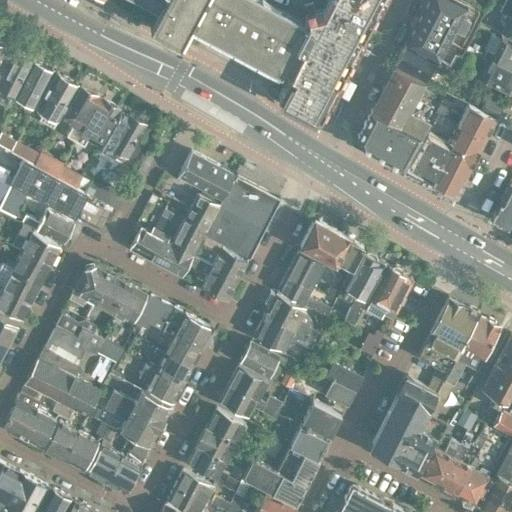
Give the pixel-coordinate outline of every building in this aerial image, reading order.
[(146,0),(157,6),(149,20),(149,21),(166,30),(179,37),(187,22),(191,24),(223,41),(280,71),(280,72),(283,66),(282,66),(294,46),(292,45),(292,44),(295,40),(304,22),(303,21),(304,19),(268,0),(146,0)] [(287,75),(277,94),(293,102),(292,107),(304,108),(319,116),(320,116),(327,101),(328,102),(333,92),(338,82),(337,82),(344,69),(352,55),(357,45),(362,36),(362,35),(368,24),(370,20),(372,17),(372,16),(375,10),(380,2),(380,1),(380,0),(326,0),(325,2),(322,8),(321,8),(316,10),(313,1),(303,4),(306,14),(304,19),(303,21),(304,22),(295,40),(292,44),(292,45),(294,46),(282,66),(283,66),(290,70),(287,75)] [(427,0),(425,5),(465,26),(468,19),(458,13),(463,3),(464,2),(459,0),(427,0)] [(504,0),(500,8),(511,14),(503,30),(511,34),(511,3),(506,0),(504,0)] [(416,22),(415,22),(445,38),(445,37),(451,27),(461,33),(465,26),(425,5),(416,22)] [(407,39),(406,40),(436,55),(445,38),(415,22),(415,23),(407,39)] [(472,36),(468,44),(476,48),(480,41),(472,36)] [(486,49),(484,52),(511,67),(511,42),(501,37),(493,52),(486,49)] [(0,64),(11,45),(0,39),(0,64)] [(406,40),(395,62),(425,78),(432,66),(452,77),(458,67),(437,56),(406,40)] [(476,48),(468,44),(465,50),(466,51),(458,66),(466,71),(473,57),(472,56),(476,48)] [(32,57),(11,45),(0,64),(0,99),(7,103),(32,57)] [(454,52),(448,62),(455,65),(460,55),(454,52)] [(511,85),(511,67),(484,52),(482,56),(489,60),(481,76),(509,91),(511,85)] [(14,92),(34,103),(53,69),(34,58),(14,92)] [(371,107),(398,121),(419,132),(444,88),(395,63),(371,107)] [(57,71),(36,106),(43,110),(38,119),(53,127),(78,83),(57,71)] [(68,134),(76,139),(101,96),(81,85),(63,116),(74,123),(68,134)] [(487,94),(480,108),(496,116),(503,103),(487,94)] [(101,96),(76,139),(77,139),(85,144),(89,137),(98,142),(119,106),(101,96)] [(446,115),(458,121),(486,136),(496,116),(480,108),(468,101),(462,113),(450,107),(446,115)] [(373,148),(381,153),(398,121),(371,107),(363,121),(357,133),(359,141),(372,149),(373,148)] [(121,110),(101,146),(109,150),(110,155),(117,158),(121,157),(124,151),(125,152),(126,151),(130,153),(134,152),(138,147),(136,143),(132,140),(143,120),(129,112),(128,114),(121,110)] [(398,121),(381,153),(403,166),(419,132),(398,121)] [(458,121),(447,141),(476,156),(486,136),(458,121)] [(426,130),(420,143),(430,148),(427,155),(466,175),(476,156),(447,141),(426,130)] [(0,131),(0,141),(11,147),(15,139),(0,131)] [(11,146),(10,149),(22,155),(34,161),(39,151),(16,138),(11,146)] [(430,148),(420,143),(406,167),(455,195),(466,175),(427,155),(430,148)] [(39,151),(34,161),(55,173),(61,162),(62,160),(41,148),(39,151)] [(177,173),(202,187),(221,197),(234,172),(234,171),(232,169),(231,170),(191,148),(177,173)] [(22,155),(8,180),(26,190),(74,216),(87,192),(83,189),(76,185),(76,184),(73,182),(62,176),(57,173),(55,173),(34,161),(22,155)] [(61,162),(55,173),(57,173),(62,176),(73,182),(76,184),(81,175),(82,173),(61,162)] [(204,233),(249,256),(280,196),(236,174),(234,177),(233,177),(204,233)] [(89,178),(83,189),(87,192),(116,207),(123,196),(89,178)] [(508,222),(511,224),(511,181),(509,180),(499,199),(490,215),(507,224),(508,222)] [(9,181),(0,200),(0,205),(15,214),(26,190),(9,181)] [(197,192),(183,217),(204,228),(221,197),(202,187),(199,193),(197,192)] [(152,192),(148,199),(153,202),(157,195),(152,192)] [(25,212),(21,219),(61,240),(72,220),(45,206),(38,219),(25,212)] [(160,215),(155,226),(164,230),(169,220),(160,215)] [(204,228),(183,217),(170,242),(191,252),(204,228)] [(312,220),(299,245),(348,271),(363,244),(319,218),(312,220)] [(155,260),(166,239),(169,234),(153,226),(150,231),(140,226),(129,246),(155,260)] [(32,230),(22,248),(49,263),(59,244),(32,230)] [(237,277),(246,260),(220,246),(222,242),(212,237),(205,234),(201,241),(208,245),(208,246),(218,251),(211,263),(237,277)] [(191,252),(170,242),(166,239),(155,260),(180,273),(191,252)] [(345,284),(346,285),(341,294),(352,299),(344,315),(352,320),(384,260),(377,257),(378,256),(376,255),(375,251),(369,247),(369,248),(365,249),(364,248),(345,284)] [(22,248),(12,266),(40,281),(49,263),(22,248)] [(323,261),(298,248),(285,271),(309,285),(323,261)] [(226,298),(237,277),(211,263),(194,255),(190,263),(207,272),(200,284),(226,298)] [(85,295),(93,299),(94,299),(109,271),(92,263),(85,265),(68,295),(81,302),(85,295)] [(392,316),(412,277),(403,272),(402,267),(395,263),(391,265),(388,264),(365,308),(380,316),(383,311),(392,316)] [(12,266),(3,284),(30,299),(40,281),(12,266)] [(100,303),(112,309),(127,281),(109,271),(94,299),(93,299),(85,313),(93,317),(100,303)] [(309,285),(285,271),(277,287),(325,313),(329,305),(306,292),(309,285)] [(127,281),(112,309),(114,310),(110,316),(127,325),(146,291),(127,281)] [(30,299),(3,284),(0,289),(0,306),(20,317),(30,299)] [(329,284),(325,292),(332,295),(335,287),(329,284)] [(274,291),(263,311),(312,338),(316,330),(310,326),(313,320),(303,309),(304,307),(274,291)] [(150,294),(136,319),(146,325),(148,321),(173,334),(175,330),(201,345),(211,326),(185,312),(150,294)] [(469,305),(448,294),(417,354),(437,364),(447,369),(478,309),(469,304),(469,305)] [(477,314),(479,310),(478,309),(447,369),(425,411),(434,416),(464,359),(477,366),(499,323),(497,322),(497,323),(496,322),(496,321),(496,317),(490,313),(485,315),(484,316),(483,316),(484,315),(483,314),(482,316),(477,314)] [(60,311),(54,322),(76,334),(80,325),(91,331),(95,323),(83,317),(76,320),(60,311)] [(312,338),(263,311),(253,331),(282,347),(289,335),(308,345),(312,338)] [(0,337),(7,342),(17,324),(0,314),(0,337)] [(201,345),(175,330),(173,334),(165,348),(192,363),(201,345)] [(500,408),(511,385),(511,331),(482,384),(494,391),(488,401),(500,408)] [(238,358),(266,374),(276,356),(281,359),(283,355),(250,337),(238,358)] [(182,381),(192,363),(165,348),(156,344),(153,349),(162,353),(155,367),(182,381)] [(98,387),(73,373),(37,354),(23,380),(85,412),(98,387)] [(325,373),(354,388),(361,374),(332,360),(325,373)] [(172,400),(182,381),(155,367),(145,361),(138,375),(148,380),(145,385),(172,400)] [(237,362),(227,380),(256,396),(266,378),(237,362)] [(447,369),(437,364),(427,385),(436,389),(447,369)] [(280,380),(289,385),(295,374),(286,369),(280,380)] [(436,389),(427,385),(406,374),(371,441),(373,447),(416,469),(434,433),(437,435),(444,421),(434,416),(425,411),(436,389)] [(325,391),(347,402),(353,389),(332,378),(325,391)] [(256,396),(227,380),(217,398),(246,414),(252,403),(272,414),(277,407),(265,400),(256,396)] [(5,426),(20,434),(34,407),(43,391),(23,381),(3,419),(2,419),(5,426)] [(111,388),(107,396),(159,423),(169,403),(139,387),(133,399),(111,388)] [(278,405),(293,412),(299,400),(285,392),(281,399),(278,404),(278,405)] [(269,393),(265,400),(277,407),(278,407),(278,405),(278,404),(281,399),(269,393)] [(159,423),(107,396),(103,404),(124,416),(118,427),(148,443),(159,423)] [(34,407),(20,434),(39,444),(54,417),(57,412),(58,413),(64,401),(56,397),(51,409),(50,408),(46,413),(34,407)] [(302,418),(331,433),(341,413),(313,398),(302,418)] [(72,405),(64,401),(58,413),(66,417),(72,405)] [(90,404),(86,411),(95,416),(99,409),(90,404)] [(214,404),(205,423),(234,438),(244,420),(214,404)] [(456,420),(466,426),(475,412),(464,406),(456,420)] [(493,422),(511,433),(511,411),(502,406),(493,422)] [(272,420),(286,427),(292,414),(278,407),(272,420)] [(43,446),(62,456),(77,429),(57,419),(43,446)] [(93,431),(101,434),(107,423),(99,420),(93,431)] [(195,441),(225,456),(234,438),(205,423),(204,422),(195,441)] [(290,442),(318,457),(329,437),(300,422),(290,442)] [(478,433),(489,438),(494,427),(484,422),(478,433)] [(86,468),(105,478),(119,451),(118,450),(107,445),(107,439),(114,427),(107,423),(101,434),(100,436),(100,441),(86,468)] [(252,433),(261,437),(264,429),(256,425),(252,433)] [(77,429),(62,456),(82,466),(96,439),(77,429)] [(119,451),(105,478),(120,486),(127,484),(139,461),(147,445),(127,434),(118,450),(119,451)] [(419,471),(437,481),(458,441),(450,436),(443,449),(433,444),(419,471)] [(225,456),(195,441),(186,459),(215,474),(225,456)] [(437,481),(456,490),(469,463),(459,458),(466,445),(458,441),(437,481)] [(252,455),(242,475),(294,502),(318,457),(290,442),(276,468),(252,455)] [(479,502),(496,511),(503,511),(511,495),(511,479),(507,477),(511,466),(511,451),(507,449),(479,502)] [(242,456),(237,464),(244,468),(251,456),(248,454),(246,458),(242,456)] [(469,463),(456,490),(474,500),(488,473),(474,465),(478,457),(474,455),(469,463)] [(0,499),(2,501),(19,469),(0,459),(0,499)] [(182,466),(174,482),(205,498),(213,483),(182,466)] [(19,469),(2,501),(23,511),(33,511),(48,484),(19,469)] [(223,481),(234,487),(238,480),(226,474),(223,481)] [(197,511),(205,498),(174,482),(166,497),(193,511),(197,511)] [(409,511),(355,483),(348,485),(349,485),(336,510),(335,510),(334,511),(409,511)] [(62,511),(71,496),(50,486),(37,511),(62,511)] [(253,510),(256,511),(289,511),(294,503),(265,488),(253,510)] [(234,491),(230,498),(238,502),(240,499),(242,495),(238,493),(234,491)] [(216,504),(223,508),(227,501),(228,499),(214,492),(210,500),(216,504)] [(89,511),(91,507),(73,498),(65,511),(89,511)] [(228,502),(225,509),(230,511),(238,511),(243,504),(238,502),(230,498),(228,502)] [(185,511),(164,501),(157,511),(185,511)]
